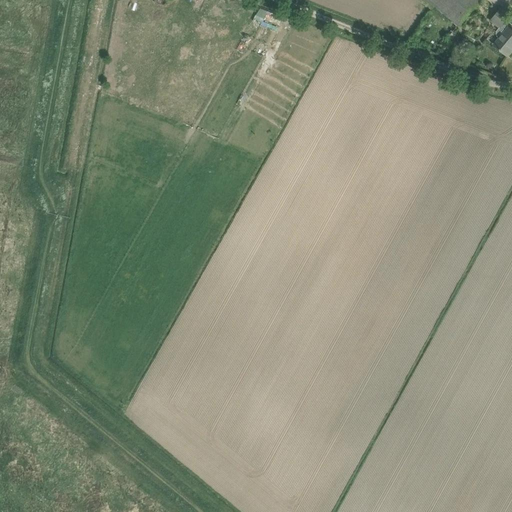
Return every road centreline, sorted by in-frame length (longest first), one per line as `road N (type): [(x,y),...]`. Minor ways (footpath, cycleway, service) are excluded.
road 1 (track): [(108,0),(43,366),(224,511)]
road 2 (unclassified): [(511,85),(488,84),(278,0)]
